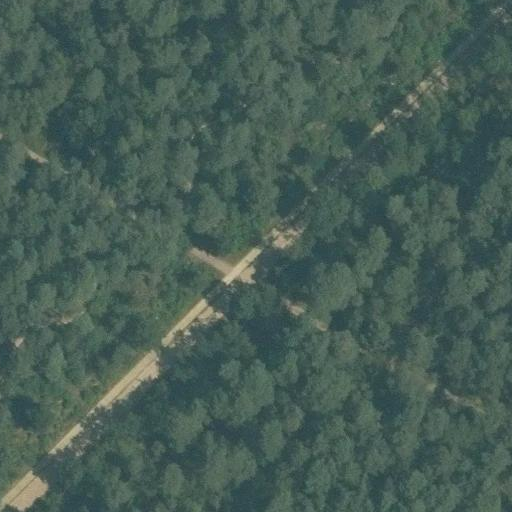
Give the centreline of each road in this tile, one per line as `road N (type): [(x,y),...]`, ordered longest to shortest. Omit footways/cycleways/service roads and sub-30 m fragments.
road 1 (track): [(15,511),(511,16)]
road 2 (track): [(401,376),(344,511)]
road 3 (track): [(401,376),(511,436)]
